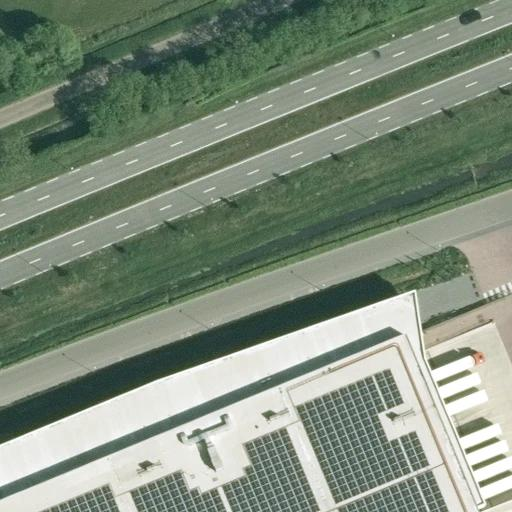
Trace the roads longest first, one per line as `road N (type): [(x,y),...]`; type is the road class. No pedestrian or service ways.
road 1 (primary): [(0,279),(511,71)]
road 2 (primary): [(511,18),(0,221)]
road 3 (unclassified): [(511,203),(0,384)]
road 4 (unclassified): [(0,120),(279,0)]
